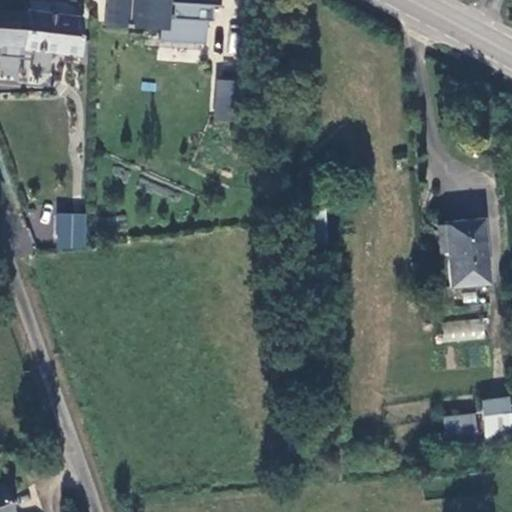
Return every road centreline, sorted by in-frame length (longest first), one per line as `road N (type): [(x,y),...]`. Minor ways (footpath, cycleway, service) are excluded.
road 1 (unknown): [(417,3),(431,128),(448,164),(497,217),(502,284)]
road 2 (unclassified): [(0,233),(99,511)]
